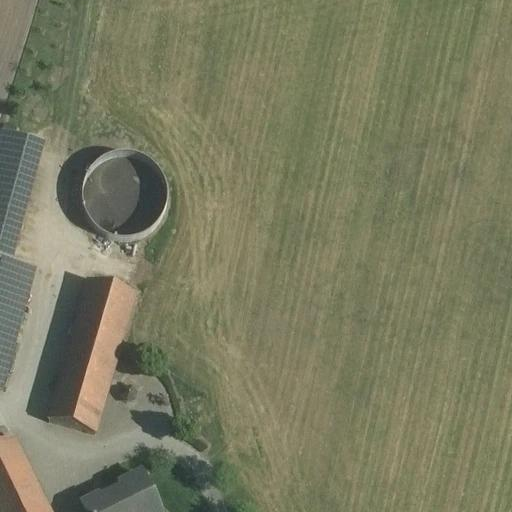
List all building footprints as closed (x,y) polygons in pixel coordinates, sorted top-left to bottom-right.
[(0,315),(12,267),(42,148),(0,137),(0,315)] [(159,233),(155,156),(94,159),(98,224),(114,223),(115,236),(159,233)] [(0,315),(0,397),(2,398),(33,272),(12,267),(0,315)] [(96,435),(131,298),(77,285),(43,421),(96,435)] [(43,511),(11,442),(0,446),(0,511),(43,511)] [(157,511),(140,477),(80,507),(82,511),(157,511)]
